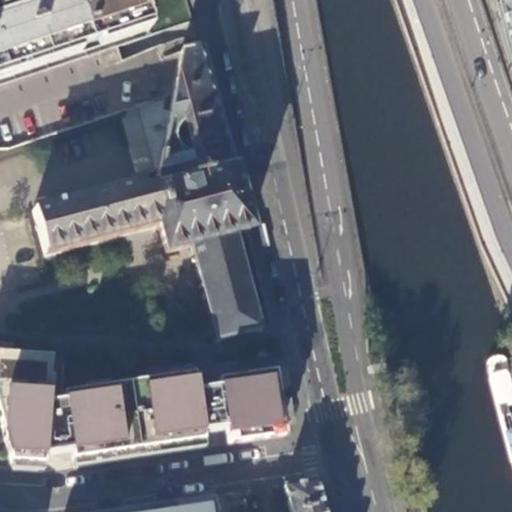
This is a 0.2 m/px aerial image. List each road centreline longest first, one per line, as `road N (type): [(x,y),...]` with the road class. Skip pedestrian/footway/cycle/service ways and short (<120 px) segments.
road 1 (primary): [(298,0),(347,269),(362,425),(355,500)]
road 2 (secondary): [(234,0),(342,454)]
road 3 (residential): [(0,498),(59,501),(342,454)]
road 4 (primary): [(511,249),(425,0)]
road 5 (secondary): [(511,142),(462,0)]
